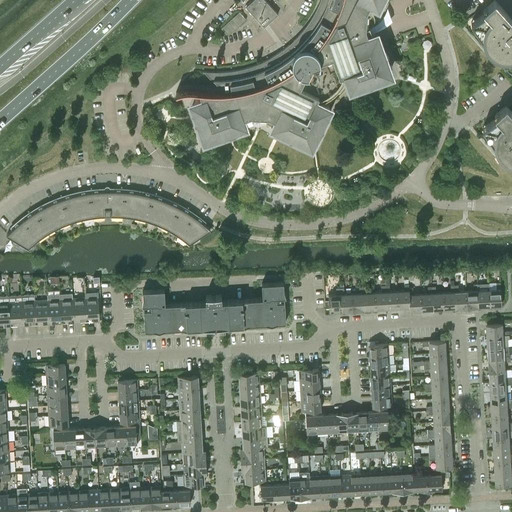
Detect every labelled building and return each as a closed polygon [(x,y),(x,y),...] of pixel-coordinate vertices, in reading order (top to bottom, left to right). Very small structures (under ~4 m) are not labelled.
[(329,104),(321,100),(323,100),(325,99),(327,98),(329,96),(331,95),(333,94),(335,92),(337,90),(339,89),(340,87),(342,85),(343,83),(344,81),(345,78),(348,87),(352,89),(387,77),(391,69),(379,36),(371,33),(368,34),(366,26),(367,26),(368,25),(368,24),(369,23),(370,23),(370,22),(371,21),(371,19),(371,18),(371,17),(370,16),(370,15),(370,14),(369,13),(368,13),(367,12),(366,11),(370,4),(373,6),(381,3),(382,0),(320,0),(320,1),(318,5),(316,9),(314,12),(312,16),(310,19),(308,23),(305,26),(303,30),(300,33),(297,36),(295,39),(292,42),(288,44),(285,47),(282,50),(278,52),(275,54),(271,56),(268,58),(265,60),(262,61),(258,63),(255,64),(251,66),(247,67),(243,68),(239,69),(235,70),(231,70),(227,71),(223,71),(219,71),(215,71),(211,71),(207,71),(203,71),(204,71),(222,91),(213,91),(207,91),(202,90),(199,90),(201,97),(195,99),(191,107),(201,136),(209,140),(242,128),(245,120),(245,119),(250,117),(252,114),(267,115),(268,118),(273,121),(272,122),(275,130),(306,145),(315,142),(331,109),(329,104)] [(278,14),(265,0),(252,0),(245,6),(264,26),(278,14)] [(485,12),(471,22),(483,40),(483,42),(483,43),(484,45),(485,46),(486,48),(487,49),(488,51),(490,49),(495,54),(493,55),(495,56),(496,57),(498,57),(511,68),(511,19),(494,0),(483,10),(485,12)] [(239,11),(221,28),(227,34),(228,35),(229,34),(246,19),(242,14),(239,11)] [(496,117),(482,127),(494,145),(494,147),(495,148),(496,150),(496,152),(497,153),(498,155),(500,156),(502,154),(506,159),(505,160),(506,161),(508,162),(509,162),(510,162),(511,163),(511,111),(506,105),(494,115),(496,117)] [(103,187),(103,190),(99,191),(94,191),(90,191),(85,192),(81,193),(76,194),(72,195),(68,196),(63,198),(59,199),(55,201),(51,203),(47,204),(43,206),(39,209),(35,211),(31,213),(27,216),(24,219),(20,221),(17,224),(14,227),(10,230),(7,234),(6,235),(17,241),(15,246),(22,250),(25,246),(28,248),(28,247),(31,245),(33,243),(36,241),(38,239),(42,236),(45,234),(49,231),(52,229),(56,227),(60,225),(64,224),(68,222),(72,221),(76,220),(80,218),(84,217),(88,217),(92,216),(93,218),(94,218),(94,219),(95,220),(97,220),(98,220),(99,220),(100,220),(101,220),(102,219),(103,219),(104,218),(105,217),(105,215),(111,215),(111,217),(112,218),(113,218),(114,219),(115,219),(116,219),(117,220),(118,219),(119,219),(120,219),(121,218),(122,218),(123,217),(123,215),(127,216),(131,216),(136,217),(140,218),(144,219),(148,220),(152,221),(156,223),(160,225),(164,226),(168,228),(171,230),(175,233),(178,235),(182,237),(185,240),(189,243),(210,229),(206,226),(203,223),(199,220),(196,217),(192,214),(188,212),(184,209),(180,207),(176,205),(172,203),(168,201),(164,200),(160,198),(156,197),(151,195),(147,194),(142,193),(138,192),(134,192),(129,191),(124,190),(120,190),(115,190),(111,190),(111,187),(103,187)] [(165,329),(173,328),(182,328),(187,329),(193,327),(210,326),(215,327),(221,325),(238,324),(243,325),(249,324),(266,323),(271,324),(277,322),(286,321),(284,300),(284,298),(284,296),(286,296),(284,290),(283,282),(262,283),(262,297),(222,300),(222,294),(215,294),(212,295),(205,295),(206,301),(165,303),(164,289),(142,290),(143,298),(142,304),(143,305),(143,306),(144,306),(144,308),(145,330),(154,329),(159,330),(165,329)] [(496,289),(489,289),(489,305),(501,305),(500,282),(496,282),(496,289)] [(409,310),(410,310),(408,287),(408,283),(404,284),(404,290),(397,291),(398,307),(409,306),(409,310)] [(467,307),(478,306),(477,283),(473,283),(473,290),(466,290),(467,307)] [(478,306),(489,305),(489,289),(481,290),(481,283),(477,283),(478,306)] [(387,307),(398,307),(397,291),(389,291),(389,284),(385,285),(387,307)] [(455,307),(467,307),(466,290),(458,291),(458,284),(454,285),(455,307)] [(382,291),(374,292),(375,308),(387,307),(385,285),(381,285),(382,291)] [(444,308),(455,307),(454,285),(450,285),(451,291),(443,292),(444,308)] [(359,293),(351,293),(352,309),(364,309),(362,286),(359,286),(359,293)] [(364,309),(375,308),(374,292),(367,292),(366,286),(362,286),(364,309)] [(421,309),(433,309),(431,286),(427,286),(428,293),(420,293),(421,309)] [(433,309),(444,308),(443,292),(436,292),(435,286),(431,286),(433,309)] [(341,310),(340,287),(336,288),(336,294),(328,295),(328,300),(329,308),(329,311),(341,310)] [(341,310),(352,309),(351,293),(344,294),(344,287),(340,287),(341,310)] [(421,309),(420,293),(413,294),(412,287),(408,287),(410,310),(421,309)] [(47,294),(47,299),(49,324),(49,323),(54,323),(55,323),(55,320),(55,318),(61,317),(60,293),(57,294),(52,294),(51,294),(49,294),(47,294)] [(74,322),(72,298),(72,293),(70,293),(68,293),(67,293),(62,293),(60,293),(61,317),(67,317),(67,318),(68,318),(68,319),(68,322),(69,322),(74,322)] [(87,297),(85,297),(86,316),(93,316),(93,318),(93,321),(94,321),(99,320),(99,321),(100,321),(98,296),(96,296),(94,296),(92,296),(90,297),(87,297)] [(86,316),(85,297),(83,297),(78,297),(77,297),(75,298),(75,297),(72,298),(74,322),(79,321),(79,322),(80,322),(80,319),(80,317),(80,316),(86,316)] [(48,324),(49,324),(47,299),(45,299),(43,299),(42,299),(42,300),(37,300),(35,300),(36,319),(42,319),(42,321),(43,324),(43,323),(48,323),(48,324)] [(29,319),(36,319),(35,300),(32,300),(27,300),(26,300),(24,301),(24,300),(22,301),(23,325),(24,325),(29,324),(29,325),(30,325),(29,322),(29,320),(29,319)] [(4,321),(10,320),(9,301),(7,301),(7,302),(5,302),(2,302),(1,302),(0,302),(0,326),(4,326),(4,323),(4,321)] [(23,325),(22,301),(20,301),(18,301),(16,301),(11,301),(9,301),(10,320),(17,320),(17,321),(17,322),(17,326),(18,325),(23,325)] [(485,324),(486,336),(509,334),(509,330),(502,331),(501,323),(485,324)] [(509,338),(509,334),(486,336),(487,347),(503,346),(502,339),(509,338)] [(429,345),(429,353),(445,352),(445,340),(422,341),(422,346),(429,345)] [(369,344),(369,355),(388,354),(388,353),(388,344),(388,343),(369,344)] [(487,347),(487,358),(510,357),(510,353),(503,354),(503,346),(487,347)] [(446,363),(445,352),(429,353),(430,360),(419,361),(419,365),(446,363)] [(388,355),(388,354),(369,355),(370,365),(389,364),(389,363),(388,355)] [(510,361),(510,357),(487,358),(488,370),(504,369),(504,361),(510,361)] [(46,373),(46,374),(65,373),(65,362),(45,363),(45,365),(46,365),(46,373)] [(446,363),(419,365),(419,369),(430,368),(431,375),(447,374),(446,363)] [(370,365),(370,375),(390,374),(390,373),(389,373),(389,365),(389,364),(370,365)] [(299,379),(299,380),(319,378),(318,368),(299,369),(299,370),(299,379)] [(488,370),(489,381),(511,380),(511,379),(511,375),(505,376),(504,369),(488,370)] [(239,383),(239,384),(259,383),(259,382),(258,373),(258,371),(239,372),(239,374),(240,383),(239,383)] [(66,383),(65,373),(46,374),(46,375),(47,383),(47,384),(66,383)] [(390,375),(390,374),(370,375),(371,385),(390,384),(390,375)] [(447,374),(431,375),(431,383),(424,383),(425,387),(447,386),(447,374)] [(178,387),(198,386),(197,376),(197,375),(178,376),(178,377),(179,387),(178,387)] [(118,390),(138,389),(137,388),(137,380),(137,378),(118,380),(118,390)] [(319,389),(319,378),(299,380),(300,380),(300,389),(300,390),(319,389)] [(511,384),(511,380),(489,381),(489,393),(506,392),(505,384),(511,384)] [(66,393),(66,383),(47,384),(47,385),(47,394),(47,395),(66,393)] [(259,383),(239,384),(240,384),(240,394),(240,395),(260,393),(259,393),(259,383)] [(371,385),(372,396),(391,395),(391,394),(390,385),(390,384),(371,385)] [(198,387),(198,386),(178,387),(179,388),(179,397),(179,398),(199,397),(199,396),(198,396),(198,387)] [(447,386),(425,387),(425,391),(431,391),(432,398),(448,397),(447,386)] [(118,390),(119,400),(138,399),(138,398),(137,390),(138,390),(138,389),(118,390)] [(320,399),(319,389),(300,390),(300,391),(301,399),(301,400),(320,399)] [(489,393),(490,404),(511,402),(511,398),(506,399),(506,392),(489,393)] [(67,404),(66,393),(47,395),(48,404),(48,405),(67,404)] [(260,394),(260,393),(240,395),(241,405),(260,404),(259,394),(260,394)] [(391,395),(372,396),(372,406),(382,406),(387,405),(391,405),(391,404),(391,395)] [(199,398),(199,397),(179,398),(179,399),(180,408),(180,409),(199,408),(199,407),(198,398),(199,398)] [(448,397),(432,398),(432,406),(426,406),(426,410),(449,409),(448,397)] [(138,399),(119,400),(119,411),(139,410),(139,409),(138,400),(138,399)] [(301,411),(305,410),(311,410),(320,409),(320,399),(301,400),(301,401),(301,409),(301,411)] [(511,406),(511,402),(490,404),(491,416),(507,415),(507,407),(511,406)] [(68,414),(67,404),(48,405),(48,406),(49,414),(48,414),(48,415),(68,414)] [(260,405),(260,404),(241,405),(241,406),(242,415),(241,415),(241,416),(261,415),(261,414),(260,405)] [(382,410),(377,410),(378,429),(380,429),(386,429),(387,429),(389,429),(389,422),(388,422),(388,418),(388,415),(388,411),(388,410),(387,405),(382,406),(382,410)] [(199,408),(180,409),(181,419),(180,419),(180,420),(200,418),(199,408)] [(449,409),(426,410),(426,414),(433,414),(433,421),(449,420),(449,409)] [(120,421),(129,421),(139,420),(139,419),(139,410),(119,411),(120,421)] [(311,414),(311,410),(305,410),(305,415),(305,416),(306,416),(306,420),(306,423),(306,427),(306,434),(309,434),(309,433),(315,433),(317,433),(316,414),(311,414)] [(377,410),(372,411),(367,411),(368,430),(369,430),(377,429),(377,430),(378,429),(377,410)] [(358,431),(357,411),(347,412),(348,431),(349,431),(357,431),(358,431)] [(357,411),(358,431),(359,431),(367,430),(368,430),(367,411),(357,411)] [(338,432),(336,412),(336,413),(326,413),(327,433),(328,432),(337,432),(338,432)] [(347,412),(336,412),(338,432),(347,431),(348,431),(347,412)] [(326,413),(316,414),(317,433),(318,433),(326,432),(326,433),(327,433),(326,413)] [(49,426),(53,425),(59,425),(68,424),(68,414),(48,415),(48,416),(49,416),(49,424),(49,426)] [(242,426),(242,427),(262,426),(262,425),(261,425),(261,416),(261,415),(241,416),(241,417),(242,417),(242,426)] [(491,416),(491,427),(511,425),(511,421),(507,422),(507,415),(491,416)] [(200,418),(180,420),(177,420),(177,431),(201,429),(200,429),(200,419),(200,418)] [(129,425),(125,425),(126,445),(129,444),(135,444),(137,444),(137,439),(138,439),(140,437),(139,420),(129,421),(129,425)] [(449,420),(433,421),(434,429),(427,429),(427,433),(450,432),(449,420)] [(62,448),(65,448),(64,429),(59,429),(59,425),(53,425),(53,430),(54,449),(56,449),(62,448)] [(126,445),(125,425),(115,426),(116,445),(117,445),(125,444),(125,445),(126,445)] [(265,425),(262,426),(242,427),(243,437),(243,438),(266,436),(265,425)] [(511,429),(511,425),(491,427),(492,438),(508,437),(508,430),(511,429)] [(106,446),(105,426),(94,427),(95,446),(96,446),(105,446),(106,446)] [(105,426),(106,446),(107,446),(115,445),(116,445),(115,426),(105,426)] [(94,427),(84,428),(85,447),(86,447),(95,446),(94,427)] [(74,428),(64,429),(65,448),(66,448),(74,447),(74,448),(75,448),(74,428)] [(85,447),(84,428),(74,428),(75,448),(76,447),(84,447),(85,447)] [(201,430),(201,429),(177,431),(178,441),(182,441),(201,440),(201,439),(200,430),(201,430)] [(8,430),(0,430),(0,440),(8,440),(8,439),(8,431),(8,430)] [(450,432),(427,433),(428,437),(434,436),(435,444),(451,443),(450,432)] [(240,448),(240,449),(263,447),(267,447),(266,436),(243,438),(243,448),(240,448)] [(492,438),(493,450),(511,448),(511,444),(509,445),(508,437),(492,438)] [(0,450),(9,450),(9,449),(8,441),(8,440),(0,440),(0,450)] [(182,451),(182,452),(205,451),(205,450),(202,450),(201,441),(201,440),(182,441),(182,442),(182,451)] [(451,443),(435,444),(435,451),(428,452),(429,456),(451,454),(451,443)] [(263,447),(240,449),(241,456),(240,456),(240,458),(241,458),(241,459),(264,458),(263,457),(263,448),(263,447)] [(511,448),(493,450),(494,461),(510,460),(509,453),(511,452),(511,448)] [(0,460),(10,460),(10,459),(9,459),(9,451),(9,450),(0,450),(0,460)] [(205,451),(182,452),(182,453),(183,453),(183,462),(183,463),(206,461),(206,460),(206,458),(205,451)] [(161,453),(162,464),(168,464),(170,464),(169,453),(161,453)] [(451,454),(429,456),(429,460),(435,459),(436,467),(452,466),(451,454)] [(241,469),(241,470),(264,469),(264,468),(263,459),(264,459),(264,458),(241,459),(241,461),(241,462),(241,469)] [(10,460),(0,460),(0,471),(10,471),(10,470),(10,461),(10,460)] [(494,461),(494,472),(511,471),(511,467),(510,468),(510,460),(494,461)] [(206,463),(206,461),(183,463),(184,473),(207,472),(206,472),(206,464),(206,463)] [(264,469),(241,470),(241,471),(245,471),(245,480),(245,481),(265,480),(265,479),(264,469)] [(413,490),(411,470),(402,471),(401,471),(403,490),(413,490)] [(427,488),(426,475),(412,476),(412,470),(411,470),(413,490),(413,489),(427,488)] [(392,491),(391,471),(390,471),(390,472),(382,472),(381,472),(382,491),(392,491)] [(403,490),(401,471),(392,471),(391,471),(392,491),(403,490)] [(511,475),(511,471),(494,472),(495,484),(511,483),(511,475)] [(207,472),(184,473),(184,474),(184,484),(184,485),(204,484),(204,482),(203,473),(207,473),(207,472)] [(382,491),(381,472),(380,472),(372,473),(371,473),(372,492),(382,491)] [(362,492),(361,473),(360,473),(351,474),(350,474),(351,493),(362,492)] [(372,492),(371,473),(370,473),(362,473),(361,473),(362,492),(372,492)] [(341,494),(340,474),(339,474),(339,475),(331,475),(330,475),(331,494),(341,494)] [(351,493),(350,474),(349,474),(341,475),(341,474),(340,474),(341,494),(351,493)] [(426,475),(427,488),(442,488),(441,477),(441,474),(440,474),(426,475)] [(331,494),(330,475),(329,475),(321,476),(320,476),(321,495),(331,494)] [(311,496),(309,476),(300,477),(299,477),(300,496),(311,496)] [(321,495),(320,476),(319,476),(310,476),(309,476),(311,496),(311,495),(321,495)] [(290,497),(289,477),(288,477),(289,483),(275,484),(276,497),(290,497)] [(300,496),(299,477),(298,477),(290,478),(290,477),(289,477),(290,497),(300,496)] [(261,498),(276,497),(275,484),(260,485),(261,498)] [(151,505),(161,504),(160,485),(159,485),(151,486),(150,486),(151,505)] [(162,504),(175,503),(175,490),(161,491),(161,485),(160,485),(161,504),(162,504)] [(130,487),(129,487),(131,506),(140,506),(141,506),(140,486),(139,486),(139,487),(130,487)] [(141,506),(151,505),(150,486),(149,486),(140,486),(141,506)] [(120,507),(131,506),(129,487),(120,488),(119,488),(120,507)] [(100,508),(110,507),(109,488),(108,488),(99,489),(100,508)] [(110,507),(120,507),(119,488),(118,488),(110,488),(109,488),(110,507)] [(80,509),(90,509),(88,489),(88,490),(79,490),(78,490),(79,509),(80,509)] [(90,509),(100,508),(99,489),(98,489),(89,490),(89,489),(88,489),(90,509)] [(190,489),(175,490),(175,503),(190,503),(190,489)] [(69,510),(79,509),(78,490),(77,490),(69,491),(68,491),(69,510)] [(58,510),(59,510),(58,491),(57,491),(49,492),(48,492),(49,511),(58,510)] [(59,510),(69,510),(68,491),(67,491),(59,491),(58,491),(59,510)] [(28,511),(31,511),(39,511),(38,492),(37,492),(37,493),(28,493),(27,493),(28,511)] [(39,511),(49,511),(48,492),(47,492),(38,493),(38,492),(39,511)] [(18,511),(28,511),(27,493),(26,493),(18,494),(17,494),(18,511)] [(7,511),(18,511),(17,494),(16,494),(7,494),(7,511)]
